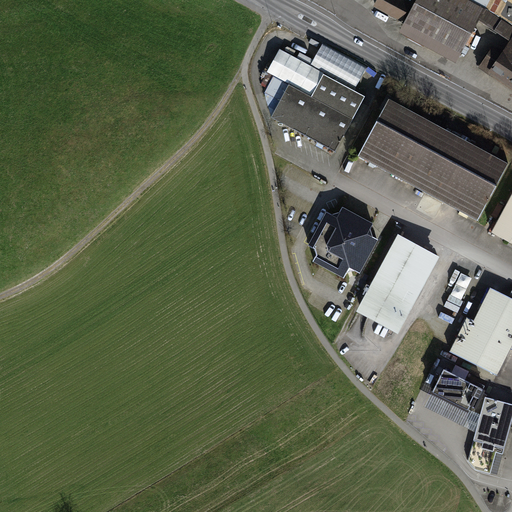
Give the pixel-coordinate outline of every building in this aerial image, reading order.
[(378,0),(376,5),(401,19),(409,4),(402,0),(378,0)] [(511,61),(511,28),(483,10),(464,0),(417,0),(405,24),(459,54),(478,20),(511,42),(503,55),(511,61)] [(425,39),(412,32),(408,38),(421,46),(425,39)] [(461,52),(466,54),(469,48),(465,45),(461,52)] [(511,61),(503,55),(493,48),(480,68),(511,89),(511,61)] [(311,96),(323,73),(280,49),(267,72),(311,96)] [(271,117),(335,152),(365,97),(323,74),(311,97),(273,76),(264,93),(280,101),(271,117)] [(477,220),(508,163),(389,99),(358,156),(477,220)] [(511,194),(492,232),(511,243),(511,194)] [(333,215),(327,212),(309,245),(315,248),(317,255),(314,260),(344,277),(347,271),(353,269),(359,272),(377,239),(371,236),(369,230),(373,224),(342,208),(339,213),(333,215)] [(399,239),(361,309),(396,328),(434,257),(399,239)] [(472,278),(461,272),(450,295),(461,300),(472,278)] [(511,298),(490,287),(474,320),(467,317),(450,351),(497,375),(510,348),(511,349),(511,298)] [(484,389),(444,369),(432,391),(472,411),(480,415),(485,396),(481,394),(484,389)] [(480,415),(432,391),(425,406),(476,432),(480,415)] [(511,419),(511,403),(485,396),(480,415),(476,432),(468,461),(475,469),(490,473),(496,452),(503,454),(511,419)]
